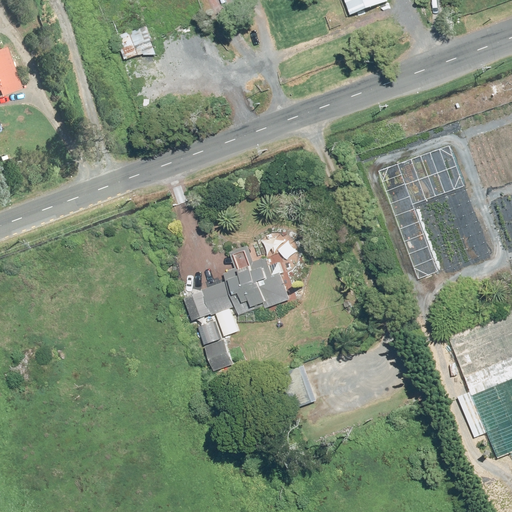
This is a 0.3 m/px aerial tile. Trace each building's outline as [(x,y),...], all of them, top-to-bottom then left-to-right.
[(344,0),(350,15),(388,1),(387,0),(344,0)] [(129,31),(115,36),(124,59),(138,55),(156,54),(146,26),(130,32),(129,31)] [(0,93),(18,87),(3,45),(0,46),(0,93)] [(202,289),(183,296),(192,319),(210,313),(211,315),(235,306),(238,314),(264,305),(265,307),(290,298),(281,273),(283,272),(279,261),(269,265),(266,257),(263,258),(262,257),(253,260),(247,244),(229,251),(235,267),(223,271),(226,280),(201,289),(202,289)] [(487,431),(498,457),(511,450),(511,305),(447,331),(470,390),(457,395),(474,437),(487,431)] [(224,338),(204,345),(213,370),(233,363),(224,338)] [(316,399),(304,363),(280,371),(292,407),(316,399)]
